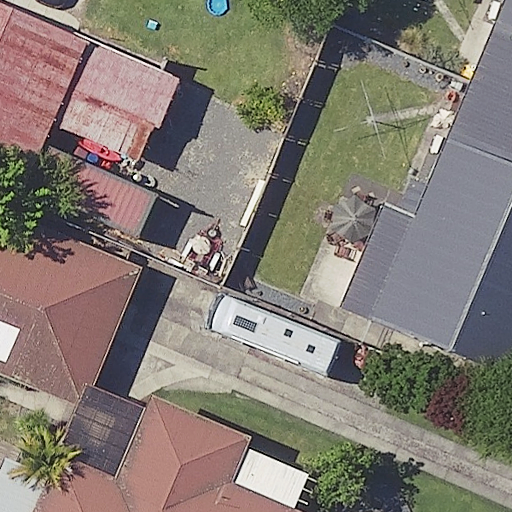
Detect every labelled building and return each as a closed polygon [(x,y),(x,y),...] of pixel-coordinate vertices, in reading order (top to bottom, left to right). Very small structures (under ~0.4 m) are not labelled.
[(472,105),(511,119),(511,0),(493,0),(467,65),(484,72),(472,105)] [(0,191),(25,202),(48,145),(146,186),(181,101),(0,26),(0,191)] [(511,119),(472,105),(425,222),(351,193),(306,309),(511,389),(511,119)] [(137,276),(0,218),(0,378),(81,412),(137,276)] [(150,436),(85,409),(55,480),(13,462),(0,491),(0,511),(313,511),(322,492),(156,422),(150,436)]
